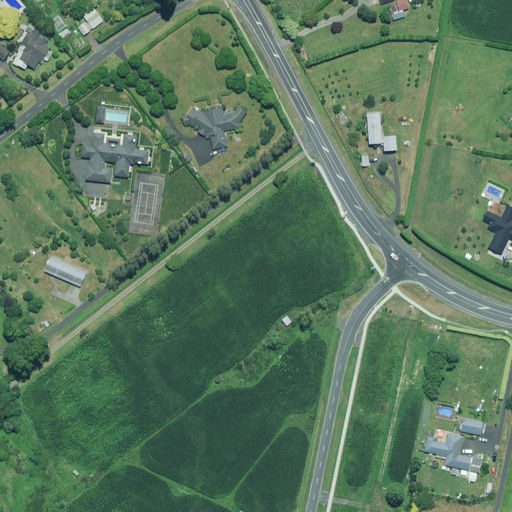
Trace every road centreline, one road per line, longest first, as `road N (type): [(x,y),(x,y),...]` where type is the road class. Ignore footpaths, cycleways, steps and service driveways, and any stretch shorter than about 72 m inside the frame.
road 1 (tertiary): [(409,261),(344,184),(246,0)]
road 2 (unclassified): [(310,511),(351,325),(409,261)]
road 3 (unclassified): [(189,0),(128,34),(0,135)]
